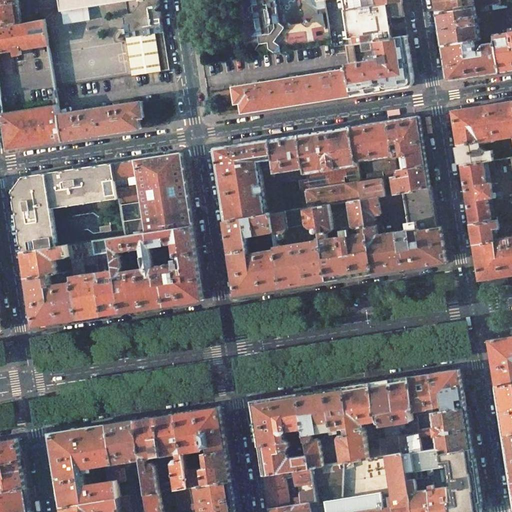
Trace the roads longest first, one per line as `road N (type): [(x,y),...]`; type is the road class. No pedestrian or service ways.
road 1 (residential): [(433,96),(196,135)]
road 2 (secondary): [(468,309),(232,351)]
road 3 (residential): [(232,351),(196,135)]
road 4 (residential): [(433,96),(468,309)]
road 5 (secondary): [(232,351),(29,383)]
road 6 (residential): [(468,309),(500,511)]
road 7 (residential): [(196,135),(0,164)]
road 8 (residential): [(0,198),(29,383)]
road 9 (residential): [(254,511),(232,351)]
road 10 (residential): [(196,135),(173,0)]
road 11 (residential): [(29,383),(49,511)]
